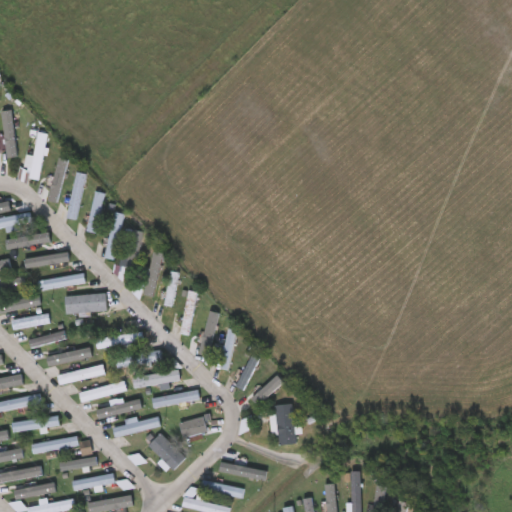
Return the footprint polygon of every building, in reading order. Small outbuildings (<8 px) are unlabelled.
[(49,134),(40,181),(31,179),(33,167),(27,166),(29,155),(35,156),(40,132),(49,134)] [(87,175),(77,221),(68,219),(78,173),(87,175)] [(106,194),(97,233),(87,231),(89,223),(85,222),(86,215),(91,217),(97,192),(106,194)] [(125,215),(115,260),(106,258),(108,248),(104,247),(105,238),(110,239),(116,212),(125,215)] [(22,224),(23,230),(13,232),(12,226),(0,228),(0,218),(31,213),(33,223),(22,224)] [(144,232),(135,277),(125,275),(127,268),(120,266),(123,251),(130,252),(133,237),(126,236),(127,229),(144,232)] [(76,285),(77,290),(71,292),(70,286),(42,291),(40,281),(86,274),(88,283),(76,285)] [(0,285),(0,293),(26,286),(23,278),(0,285)] [(81,314),(68,315),(66,298),(107,294),(109,312),(81,314)] [(29,313),(29,317),(49,314),(51,324),(45,325),(45,328),(40,329),(39,326),(14,331),(13,320),(23,319),(22,314),(29,313)] [(238,331),(229,372),(221,370),(223,361),(220,360),(222,354),(224,354),(230,329),(238,331)] [(133,344),(134,350),(126,352),(125,345),(99,350),(97,340),(144,332),(145,342),(133,344)] [(153,363),(154,368),(148,369),(147,364),(118,368),(117,358),(163,350),(165,361),(153,363)] [(260,359),(253,356),(237,388),(245,392),(260,359)] [(106,364),(108,374),(61,385),(59,376),(72,372),(71,368),(78,366),(79,371),(106,364)] [(172,384),(173,388),(167,389),(166,384),(136,390),(134,378),(181,371),(183,382),(172,384)] [(126,381),(129,390),(84,402),(81,393),(95,389),(94,385),(101,383),(102,387),(126,381)] [(190,402),(155,408),(153,398),(200,391),(202,400),(190,402)] [(32,406),(33,411),(27,412),(26,407),(0,412),(0,402),(41,394),(43,404),(32,406)] [(294,403),(296,426),(304,426),(304,433),(297,434),(298,444),(281,445),(280,436),(273,436),(271,415),(278,414),(277,405),(294,403)] [(189,415),(198,424),(202,421),(205,425),(202,428),(212,439),(207,444),(203,440),(196,447),(176,426),(189,415)] [(50,427),(51,434),(44,435),(43,429),(16,433),(14,423),(61,416),(62,425),(50,427)] [(139,417),(141,422),(161,417),(163,427),(117,437),(115,428),(129,425),(127,420),(139,417)] [(187,459),(175,472),(150,447),(162,434),(187,459)] [(69,449),(70,453),(60,455),(59,450),(34,455),(32,445),(78,436),(80,446),(69,448),(69,449)] [(85,457),(93,455),(90,443),(82,445),(85,457)] [(146,466),(144,455),(132,457),(134,468),(146,466)] [(362,471),(363,511),(348,511),(348,509),(354,509),(352,478),(346,479),(346,474),(352,473),(352,471),(362,471)] [(115,473),(117,481),(128,479),(137,488),(125,490),(117,481),(117,482),(104,485),(106,491),(97,493),(96,487),(90,488),(91,493),(83,494),(83,489),(76,491),(74,481),(84,479),(83,476),(89,475),(89,478),(115,473)] [(226,479),(225,484),(246,488),(244,498),(203,490),(205,480),(219,483),(220,477),(226,479)] [(207,495),(205,501),(232,507),(230,511),(208,511),(184,506),(186,496),(198,499),(200,493),(207,495)] [(49,498),(50,504),(76,499),(77,509),(68,510),(68,511),(64,511),(58,511),(30,511),(30,510),(20,511),(11,502),(23,500),(28,507),(42,505),(41,499),(49,498)] [(407,503),(404,511),(394,511),(398,500),(407,503)]
